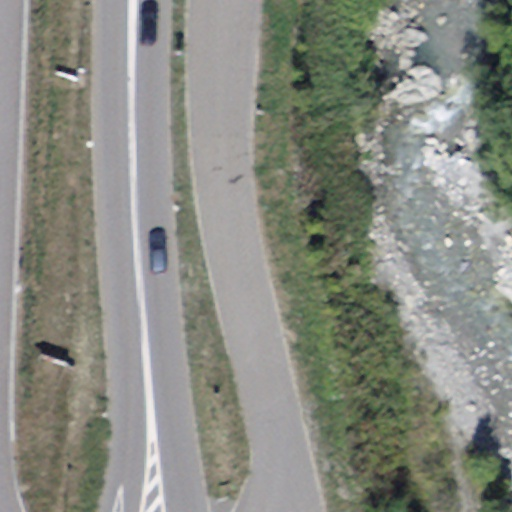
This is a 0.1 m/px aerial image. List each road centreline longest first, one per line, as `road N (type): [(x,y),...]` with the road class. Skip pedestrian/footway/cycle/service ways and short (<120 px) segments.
road 1 (primary): [(148,383),(134,205),(136,0)]
road 2 (primary): [(148,383),(122,511)]
road 3 (primary): [(173,511),(148,383)]
